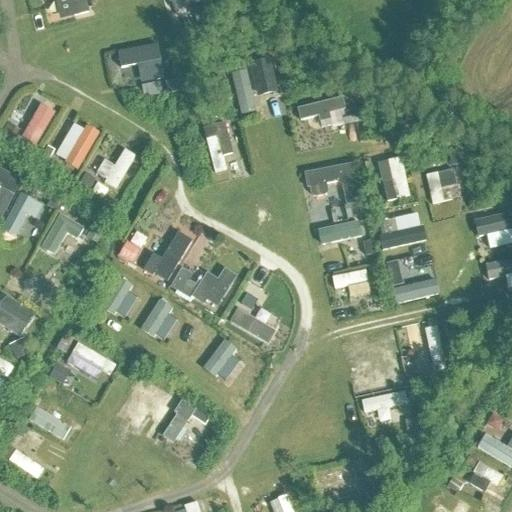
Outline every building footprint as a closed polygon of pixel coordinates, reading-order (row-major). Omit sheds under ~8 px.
[(83,0),(38,0),(39,3),(49,0),(52,0),(58,21),(88,14),(83,0)] [(166,0),(168,6),(171,5),(174,14),(203,4),(201,0),(166,0)] [(207,11),(194,14),(197,26),(210,23),(207,11)] [(157,47),(118,56),(121,72),(137,69),(141,87),(165,82),(157,47)] [(250,66),(257,101),(277,96),(270,62),(250,66)] [(231,76),(240,118),(256,115),(247,73),(231,76)] [(177,82),(164,84),(166,94),(178,92),(177,82)] [(297,112),(300,124),(318,119),(322,132),(359,122),(356,110),(344,113),(341,101),(341,100),(297,111),(297,112)] [(41,108),(19,145),(33,153),(55,117),(41,108)] [(7,123),(1,133),(13,140),(18,130),(7,123)] [(224,126),(202,132),(214,178),(226,175),(223,160),(232,158),(224,126)] [(87,130),(64,167),(77,175),(99,138),(87,130)] [(46,149),(40,160),(47,164),(54,153),(46,149)] [(124,153),(104,186),(115,192),(135,159),(124,153)] [(400,161),(376,167),(386,207),(410,201),(400,161)] [(303,174),(306,190),(309,189),(310,196),(312,198),(315,198),(324,197),(327,195),(327,192),(326,186),(337,184),(342,188),(346,206),(345,207),(347,220),(360,218),(358,204),(360,204),(353,165),(303,174)] [(21,185),(0,173),(0,224),(0,225),(21,185)] [(437,176),(425,179),(432,209),(445,206),(437,176)] [(0,231),(0,232),(15,241),(28,219),(35,224),(43,210),(21,197),(0,231)] [(52,197),(46,208),(58,214),(63,203),(52,197)] [(381,201),(370,203),(372,211),(382,209),(381,201)] [(309,207),(310,221),(325,220),(323,206),(309,207)] [(511,216),(473,225),(477,242),(511,234),(511,216)] [(39,252),(53,260),(66,238),(77,244),(84,232),(60,218),(39,252)] [(95,224),(85,240),(96,247),(106,231),(95,224)] [(359,226),(317,234),(320,249),(362,241),(359,226)] [(421,230),(378,240),(382,256),(425,246),(421,230)] [(154,277),(167,284),(191,245),(177,236),(161,262),(153,258),(143,275),(152,281),(154,277)] [(372,244),(362,245),(365,258),(374,257),(372,244)] [(89,249),(85,265),(103,269),(106,253),(89,249)] [(482,259),(448,264),(451,279),(484,274),(482,259)] [(399,271),(397,262),(385,265),(387,274),(399,271)] [(511,263),(485,268),(487,284),(511,279),(511,263)] [(134,280),(136,268),(114,264),(111,277),(134,280)] [(206,303),(217,309),(237,278),(224,270),(217,281),(206,275),(191,299),(204,307),(206,303)] [(269,271),(263,279),(274,286),(280,278),(269,271)] [(370,299),(365,274),(332,280),(334,293),(348,290),(350,303),(370,299)] [(100,312),(114,320),(116,316),(125,322),(138,302),(129,296),(133,289),(119,281),(100,312)] [(436,282),(392,292),(395,308),(440,298),(436,282)] [(0,329),(19,341),(34,318),(0,298),(0,329)] [(159,304),(140,334),(153,342),(156,338),(164,343),(176,324),(168,319),(172,312),(159,304)] [(229,327),(266,350),(275,335),(238,313),(229,327)] [(436,330),(424,333),(434,375),(446,373),(436,330)] [(22,340),(9,346),(15,361),(29,355),(22,340)] [(388,343),(376,346),(386,387),(398,384),(388,343)] [(224,344),(203,373),(215,382),(217,378),(225,385),(239,366),(231,360),(236,353),(224,344)] [(342,346),(348,388),(361,386),(355,344),(342,346)] [(116,368),(77,347),(66,367),(105,388),(116,368)] [(188,383),(201,354),(189,349),(176,378),(188,383)] [(0,362),(0,377),(6,380),(12,369),(0,362)] [(116,420),(139,434),(159,397),(138,384),(116,420)] [(361,404),(364,418),(407,408),(404,394),(361,404)] [(511,397),(505,396),(501,414),(511,416),(511,397)] [(164,399),(156,411),(166,417),(174,405),(164,399)] [(108,433),(118,410),(95,400),(85,423),(108,433)] [(162,440),(173,447),(191,420),(196,413),(182,404),(174,417),(177,418),(162,440)] [(35,410),(26,425),(62,445),(70,430),(35,410)] [(209,423),(196,413),(191,420),(204,430),(209,423)] [(21,428),(16,436),(23,441),(28,432),(21,428)] [(476,452),(511,472),(511,471),(511,454),(485,438),(476,452)] [(15,453),(8,465),(36,483),(43,472),(15,453)] [(473,476),(497,491),(503,481),(479,466),(473,476)] [(319,479),(323,493),(353,484),(347,470),(319,479)] [(316,474),(286,479),(288,491),(318,487),(316,474)] [(450,478),(443,488),(456,497),(463,488),(450,478)] [(242,511),(256,511),(248,483),(236,486),(242,511)] [(433,489),(426,499),(436,506),(444,495),(433,489)]
